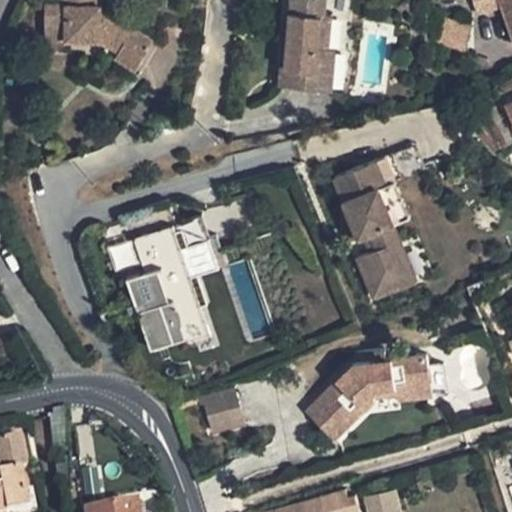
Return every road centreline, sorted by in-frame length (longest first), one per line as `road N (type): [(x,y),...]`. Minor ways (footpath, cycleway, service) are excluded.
road 1 (residential): [(76,393),(138,416),(158,442),(186,511)]
road 2 (residential): [(76,393),(0,262)]
